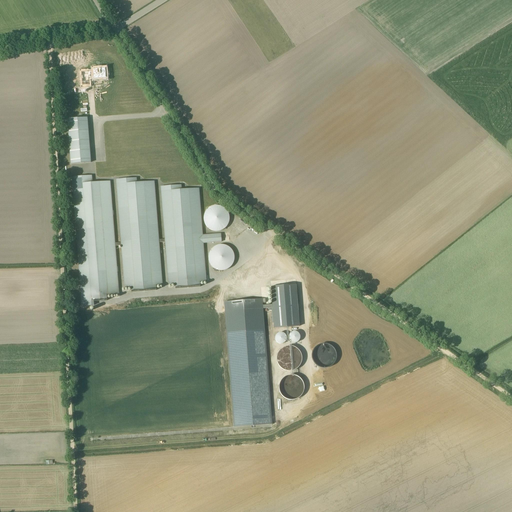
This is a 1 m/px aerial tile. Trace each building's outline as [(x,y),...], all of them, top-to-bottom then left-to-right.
[(75,58),(59,59),(60,69),(75,69),(75,58)] [(94,76),(106,75),(106,66),(101,66),(101,65),(98,66),(93,66),(94,69),(89,69),(89,68),(82,69),(82,82),(89,82),(89,75),(94,74),(94,76)] [(87,118),(67,119),(70,164),(90,163),(87,118)] [(91,176),(71,177),(80,306),(92,306),(91,301),(105,300),(105,296),(117,295),(117,287),(117,282),(116,282),(114,258),(115,258),(115,253),(114,253),(114,246),(120,246),(119,243),(113,244),(113,231),(113,226),(112,226),(110,200),(111,200),(111,195),(110,195),(109,182),(91,183),(91,176)] [(153,182),(136,183),(135,179),(115,180),(119,243),(120,246),(123,288),(129,288),(129,292),(154,290),(154,286),(160,286),(157,243),(164,243),(163,240),(157,241),(153,182)] [(204,283),(201,245),(220,243),(219,235),(201,236),(198,189),(180,191),(180,186),(160,187),(163,240),(164,243),(166,285),(173,285),(173,289),(198,287),(198,283),(204,283)] [(209,231),(213,233),(218,233),(222,232),(226,229),(229,226),(230,222),(230,217),(229,213),(226,210),(223,207),(218,206),(213,206),(209,207),(205,211),(203,215),(202,219),(203,224),(205,228),(209,231)] [(226,247),(222,246),(217,247),(213,249),(210,252),(208,256),(208,261),(209,265),(212,269),(215,271),(220,273),(224,272),(228,271),(231,268),(234,265),(235,261),(234,257),(233,253),(230,250),(226,247)] [(271,287),(274,329),(299,327),(296,285),(271,287)] [(224,302),(234,427),(272,424),(262,299),(224,302)] [(206,308),(168,311),(175,414),(213,412),(206,308)] [(294,330),(287,336),(293,344),(300,337),(294,330)] [(275,342),(284,343),(285,333),(276,332),(275,342)] [(293,371),(300,364),(302,355),(296,347),(285,345),(277,352),(275,360),(283,369),(288,370),(286,375),(280,380),(278,389),(286,398),(294,400),(302,393),(304,384),(297,375),(294,375),(292,373),(293,371)]
